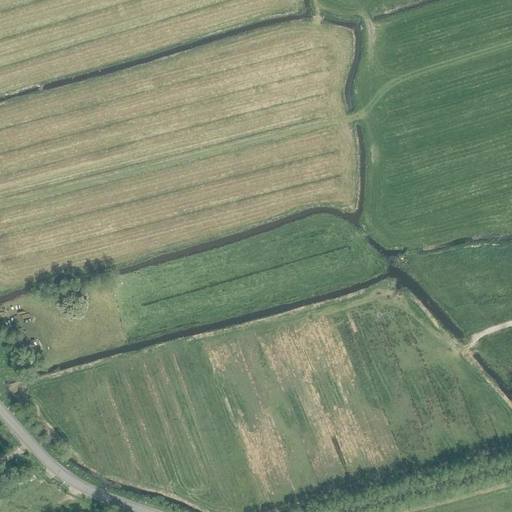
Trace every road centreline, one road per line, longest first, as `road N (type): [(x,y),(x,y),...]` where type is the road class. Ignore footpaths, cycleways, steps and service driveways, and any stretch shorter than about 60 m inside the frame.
road 1 (tertiary): [(148,511),(61,473),(0,409)]
road 2 (unclassified): [(342,511),(511,465)]
